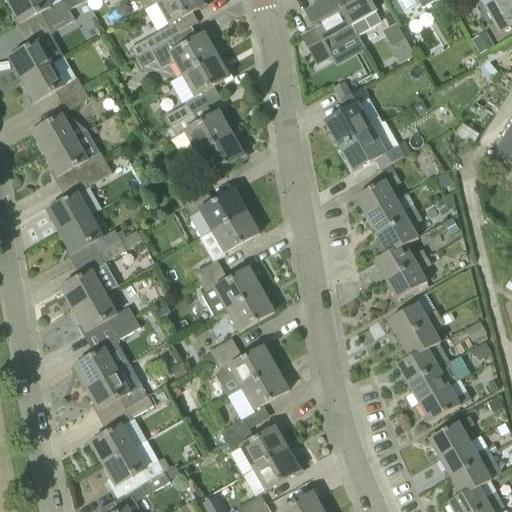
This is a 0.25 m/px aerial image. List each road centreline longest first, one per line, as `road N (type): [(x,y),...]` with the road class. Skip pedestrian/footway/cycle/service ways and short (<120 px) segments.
road 1 (residential): [(379,511),(335,394),(266,0)]
road 2 (residential): [(51,511),(0,223)]
